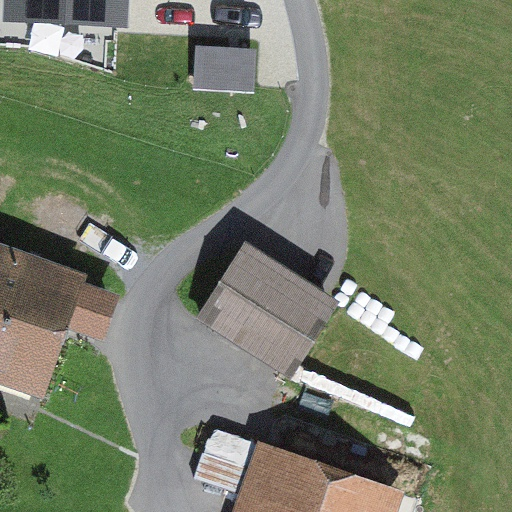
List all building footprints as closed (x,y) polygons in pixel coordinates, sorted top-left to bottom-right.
[(134,7),(199,9),(199,0),(7,0),(6,41),(133,44),(134,7)] [(199,98),(256,100),(257,65),(200,64),(199,98)] [(330,304),(248,253),(207,318),(289,369),(330,304)] [(116,300),(0,256),(0,374),(41,390),(66,322),(102,335),(116,300)] [(387,511),(392,499),(267,456),(247,511),(387,511)]
